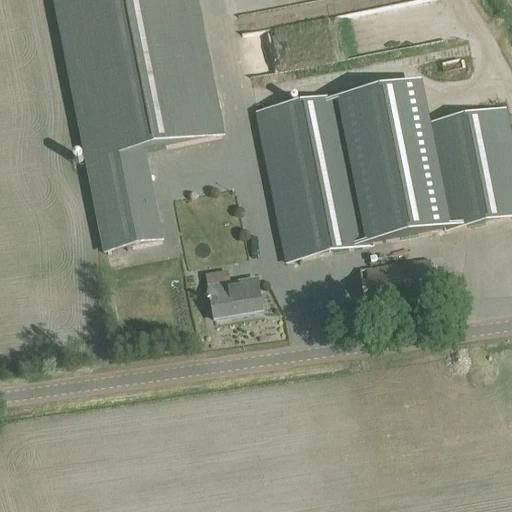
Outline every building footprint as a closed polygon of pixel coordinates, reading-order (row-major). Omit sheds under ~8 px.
[(194,0),(58,0),(108,255),(162,245),(144,155),(222,139),(194,0)] [(345,101),(373,246),(446,231),(425,128),(417,87),(345,101)] [(258,116),(287,265),(374,248),(373,246),(345,101),(344,99),(258,116)] [(446,233),(511,220),(511,147),(505,112),(425,128),(446,231),(446,233)] [(451,310),(448,294),(436,296),(431,262),(360,272),(366,312),(411,306),(412,316),(451,310)] [(209,290),(212,303),(215,322),(263,314),(258,282),(209,290)] [(441,370),(386,382),(399,423),(448,413),(450,422),(476,416),(465,364),(441,370)] [(511,444),(501,446),(504,467),(511,465),(511,444)] [(418,466),(352,474),(356,511),(384,511),(423,507),(418,466)]
